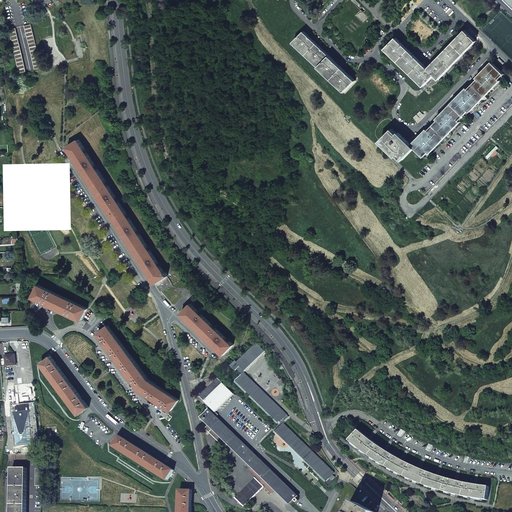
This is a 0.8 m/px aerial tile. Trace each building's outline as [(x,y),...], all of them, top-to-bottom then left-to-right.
[(476,41),(465,30),(453,42),(441,55),(428,69),(396,38),(385,49),(424,86),(435,75),(439,79),(476,41)] [(294,42),(345,92),(355,80),(304,31),(294,42)] [(427,129),(411,144),(415,148),(422,155),(427,150),(430,153),(460,122),(457,119),(467,109),(470,111),(500,81),(497,78),(502,73),(491,62),(476,78),(479,80),(469,91),(467,88),(436,119),(439,122),(430,132),(427,129)] [(511,104),(511,95),(482,126),(486,130),(511,104)] [(484,133),(479,129),(421,189),(426,193),(484,133)] [(391,130),(380,141),(396,156),(399,153),(404,158),(415,148),(411,144),(399,133),(396,135),(391,130)] [(79,140),(67,147),(161,291),(172,284),(167,276),(168,275),(166,272),(165,273),(161,266),(161,265),(160,263),(159,263),(150,250),(151,249),(149,247),(148,247),(140,233),(139,231),(138,231),(129,217),(130,217),(128,214),(127,215),(119,201),(118,198),(117,198),(108,185),(109,184),(107,182),(106,182),(98,169),(99,168),(97,166),(96,166),(87,152),(88,152),(86,149),(85,150),(79,140)] [(87,308),(39,285),(33,297),(81,320),(87,308)] [(191,303),(181,313),(224,354),(233,344),(229,341),(230,340),(228,338),(227,339),(216,327),(214,325),(213,325),(202,314),(200,311),(200,312),(191,303)] [(149,380),(108,325),(97,333),(139,389),(171,410),(179,399),(149,380)] [(236,361),(231,365),(236,370),(237,369),(242,374),(243,372),(244,372),(265,351),(256,342),(237,362),(236,361)] [(10,355),(5,355),(6,366),(16,365),(15,354),(10,355)] [(50,355),(41,363),(79,414),(89,406),(50,355)] [(242,374),(235,380),(281,424),(283,422),(289,416),(244,372),(243,372),(242,374)] [(217,378),(199,396),(210,406),(215,412),(216,411),(233,393),(217,378)] [(17,403),(9,403),(13,446),(21,445),(21,447),(40,445),(35,402),(31,403),(31,399),(23,399),(24,404),(17,404),(17,403)] [(207,411),(201,417),(209,424),(290,504),(298,496),(279,477),(280,476),(265,462),(264,462),(216,416),(218,414),(216,411),(215,412),(210,406),(206,410),(207,411)] [(281,424),(275,431),(327,481),(330,478),(332,480),(335,477),(333,475),(335,473),(283,422),(281,424)] [(480,499),(485,499),(486,499),(487,499),(489,486),(477,484),(469,483),(458,481),(449,478),(441,476),(427,471),(419,467),(412,464),(401,459),(392,454),(385,449),(383,448),(381,447),(372,440),(367,437),(360,430),(351,440),(356,445),(365,452),(375,459),(376,460),(377,460),(383,464),(397,472),(407,477),(418,482),(433,488),(443,491),(455,494),(464,496),(474,498),(480,499)] [(114,445),(113,446),(167,480),(174,470),(120,436),(116,442),(113,440),(111,443),(114,445)] [(26,511),(27,468),(12,468),(11,511),(26,511)] [(256,477),(236,498),(244,506),(264,486),(256,477)] [(322,501),(311,489),(304,496),(316,508),(322,501)] [(191,511),(192,490),(179,490),(179,511),(174,511),(191,511)] [(353,511),(358,503),(347,497),(338,511),(353,511)] [(375,511),(358,503),(353,511),(375,511)]
